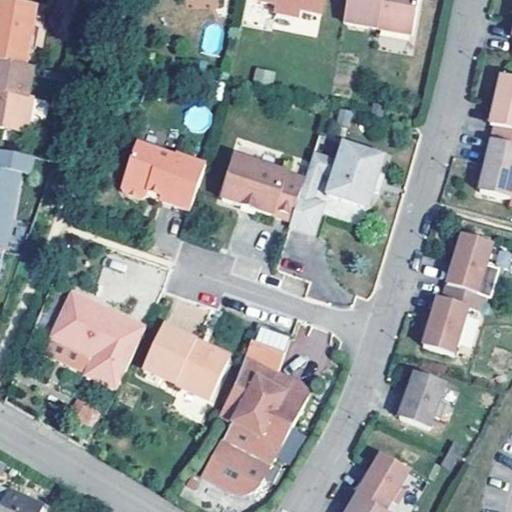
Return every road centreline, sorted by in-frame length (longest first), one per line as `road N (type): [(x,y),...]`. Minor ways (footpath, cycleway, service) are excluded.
road 1 (residential): [(378,333),(469,0)]
road 2 (residential): [(295,511),(362,387),(378,333)]
road 3 (residential): [(378,333),(201,274)]
road 4 (residential): [(147,511),(0,425)]
